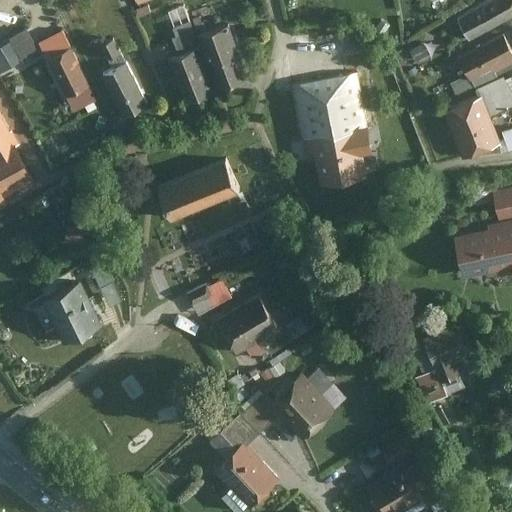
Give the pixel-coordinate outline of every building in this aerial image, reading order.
[(168,0),(161,0),(136,10),(143,27),(164,19),(168,30),(174,28),(177,36),(174,37),(180,54),(171,58),(187,102),(200,97),(214,92),(205,69),(209,68),(186,9),(171,15),(169,11),(162,14),(161,12),(152,15),(151,12),(163,7),(163,5),(170,3),(168,0)] [(511,0),(494,0),(459,19),(471,41),(511,19),(511,0)] [(199,36),(218,90),(249,79),(230,25),(199,36)] [(62,31),(40,42),(49,60),(48,60),(67,98),(92,85),(89,79),(93,77),(83,58),(79,60),(73,48),(71,48),(62,31)] [(451,83),(457,95),(476,87),(477,88),(499,79),(498,76),(511,70),(511,48),(505,35),(461,58),(469,75),(451,83)] [(104,75),(125,116),(150,104),(128,62),(127,63),(114,38),(102,45),(115,69),(104,75)] [(0,73),(23,60),(11,39),(0,45),(0,73)] [(411,51),(417,62),(432,54),(425,43),(411,51)] [(387,64),(373,69),(376,78),(383,76),(387,91),(394,89),(388,74),(390,74),(387,64)] [(306,154),(318,151),(324,182),(368,174),(363,152),(383,148),(379,128),(369,130),(358,72),(293,85),(306,154)] [(511,76),(506,79),(505,76),(499,79),(477,88),(481,97),(446,111),(465,158),(503,143),(493,117),(511,108),(511,76)] [(273,107),(278,131),(296,128),(291,104),(273,107)] [(0,199),(36,179),(17,145),(21,143),(13,130),(11,131),(0,110),(0,199)] [(511,128),(503,132),(511,151),(511,150),(511,128)] [(228,159),(160,186),(173,219),(241,192),(228,159)] [(501,217),(511,214),(511,183),(494,188),(501,217)] [(456,232),(465,273),(500,266),(501,270),(503,270),(506,281),(511,279),(511,216),(489,221),(490,224),(456,232)] [(65,241),(84,244),(87,226),(68,224),(65,241)] [(91,265),(112,306),(124,300),(114,280),(116,279),(105,258),(91,265)] [(194,300),(200,311),(233,293),(223,275),(210,283),(209,279),(187,289),(193,300),(194,300)] [(106,317),(95,295),(91,297),(83,280),(44,300),(66,343),(105,324),(102,318),(106,317)] [(261,290),(219,314),(239,348),(254,339),(264,356),(291,340),(281,323),(261,290)] [(457,358),(472,351),(459,320),(443,326),(412,340),(417,351),(430,346),(438,365),(419,373),(433,397),(449,390),(444,377),(447,376),(449,380),(461,375),(459,371),(462,370),(457,358)] [(262,429),(281,411),(304,435),(337,404),(325,391),(333,384),(319,369),(311,377),(303,368),(273,397),(264,388),(263,389),(259,385),(242,402),(246,406),(243,409),(262,429)] [(249,505),(281,475),(249,440),(262,429),(243,409),(242,408),(211,438),(226,454),(213,466),(230,485),(223,491),(240,509),(247,502),(249,505)] [(417,451),(416,449),(426,443),(415,425),(405,431),(404,429),(382,443),(385,447),(361,461),(370,475),(393,461),(395,464),(417,451)] [(502,454),(508,465),(511,462),(511,454),(510,450),(502,454)] [(366,482),(384,511),(397,511),(428,494),(407,458),(366,482)]
